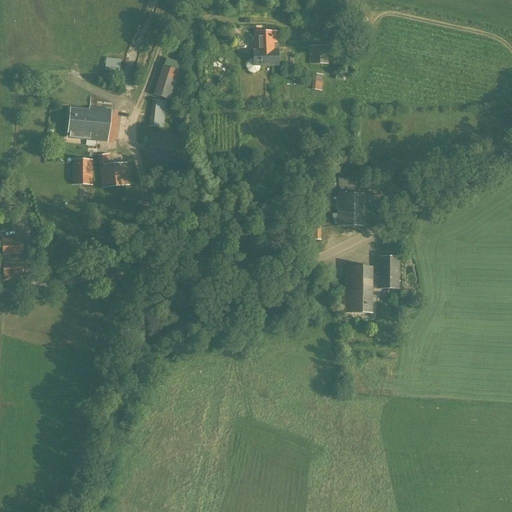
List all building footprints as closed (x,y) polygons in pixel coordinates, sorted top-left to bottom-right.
[(331,31),(334,32),(335,29),(324,25),(322,32),(330,35),(331,31)] [(254,52),(253,52),(253,59),(248,61),(246,66),(248,72),(253,74),(259,71),(261,65),(278,65),(278,51),(276,51),(276,32),(253,33),(254,52)] [(309,47),(309,65),(329,64),(329,46),(309,47)] [(163,65),(153,95),(174,102),(182,77),(182,75),(183,72),(178,70),(180,63),(166,58),(164,65),(163,65)] [(121,60),(106,59),(105,70),(120,72),(121,60)] [(323,75),(313,74),(311,90),(322,91),(323,75)] [(166,101),(152,100),(150,127),(168,128),(171,106),(165,105),(166,101)] [(70,109),(67,138),(107,142),(110,110),(89,108),(89,111),(70,109)] [(148,163),(175,164),(176,134),(149,133),(148,163)] [(98,156),(99,167),(101,188),(130,185),(128,164),(109,165),(108,158),(107,155),(98,156)] [(93,160),(72,160),(72,185),(92,185),(93,160)] [(338,178),(338,194),(337,226),(364,227),(364,194),(364,183),(357,182),(357,181),(350,181),(350,178),(338,178)] [(397,181),(397,197),(407,197),(407,182),(397,181)] [(302,188),(302,240),(320,240),(320,188),(302,188)] [(16,231),(2,232),(3,282),(23,281),(22,240),(17,240),(16,231)] [(379,289),(398,289),(398,258),(379,258),(379,289)] [(345,292),(343,292),(343,313),(371,313),(371,268),(345,268),(345,292)]
